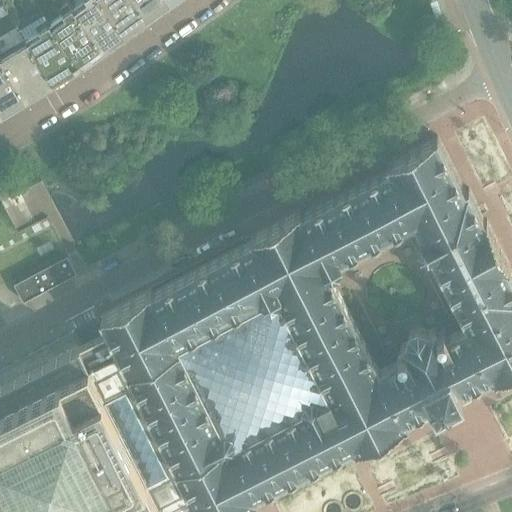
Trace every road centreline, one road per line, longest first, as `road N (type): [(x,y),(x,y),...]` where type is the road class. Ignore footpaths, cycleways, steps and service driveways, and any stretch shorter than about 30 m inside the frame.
road 1 (residential): [(506,74),(0,347)]
road 2 (residential): [(0,141),(208,0)]
